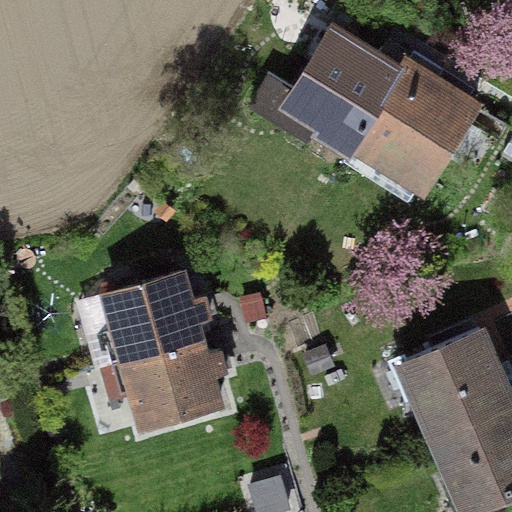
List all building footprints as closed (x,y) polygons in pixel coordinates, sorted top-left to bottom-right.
[(375,55),(331,28),(287,97),(321,119),(318,125),(352,146),(361,130),(406,60),(382,45),(375,55)] [(384,158),(424,183),(474,103),(406,60),(361,130),(390,149),(384,158)] [(106,290),(125,356),(200,334),(195,319),(207,313),(202,293),(188,294),(181,269),(106,290)] [(403,361),(433,430),(511,396),(511,373),(509,367),(497,372),(478,328),(403,361)] [(125,356),(143,421),(218,400),(210,373),(223,368),(217,348),(204,350),(200,334),(125,356)] [(511,396),(433,430),(467,508),(511,488),(511,396)]
